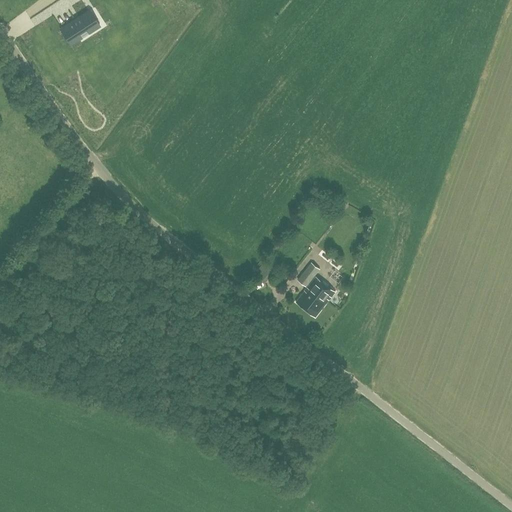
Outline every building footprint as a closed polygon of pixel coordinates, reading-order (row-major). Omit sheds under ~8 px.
[(88,12),(63,30),(69,39),(72,37),(75,42),(80,38),(82,40),(89,36),(87,33),(93,30),(90,26),(95,23),(88,12)] [(41,29),(60,44),(67,35),(48,21),(41,29)] [(61,64),(68,56),(59,48),(52,56),(61,64)] [(324,200),(320,206),(327,211),(331,205),(324,200)] [(305,287),(320,269),(312,263),(297,281),(305,287)] [(315,317),(335,292),(316,277),(296,302),(315,317)] [(258,287),(255,291),(265,299),(268,295),(258,287)]
